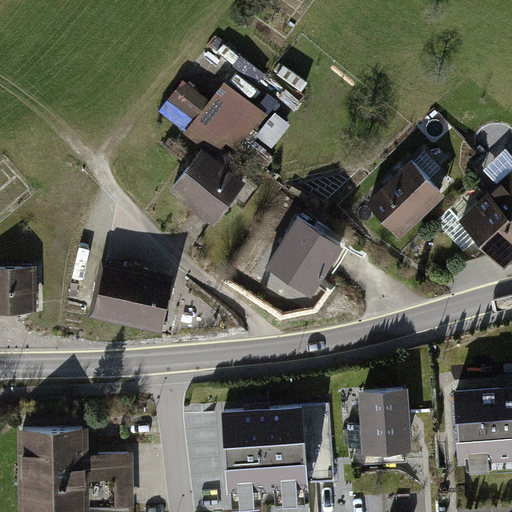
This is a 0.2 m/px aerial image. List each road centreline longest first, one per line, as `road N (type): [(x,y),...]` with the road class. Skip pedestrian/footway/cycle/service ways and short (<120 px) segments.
road 1 (tertiary): [(165,359),(307,346),(511,292)]
road 2 (tertiary): [(0,364),(165,359)]
road 3 (residential): [(183,511),(165,359)]
